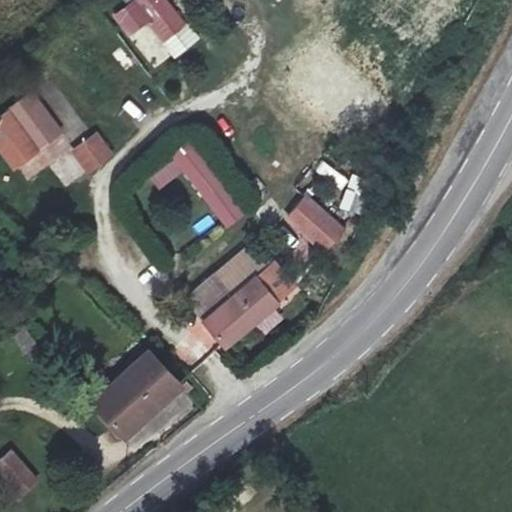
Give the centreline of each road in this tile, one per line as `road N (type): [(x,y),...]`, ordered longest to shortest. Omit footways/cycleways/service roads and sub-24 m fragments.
road 1 (secondary): [(121,511),(365,331),(458,215),(511,119)]
road 2 (unknown): [(250,45),(176,97),(118,174),(120,271),(146,305),(272,406)]
